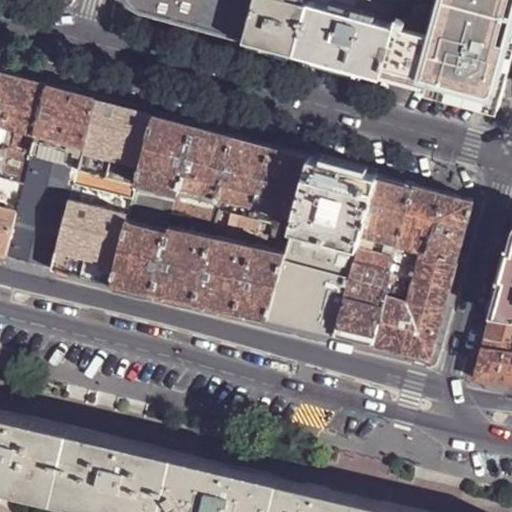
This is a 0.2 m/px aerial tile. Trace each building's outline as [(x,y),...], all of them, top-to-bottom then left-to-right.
[(136,0),(141,4),(155,8),(155,9),(201,22),(248,35),(256,0),(136,0)] [(269,40),(298,49),(303,28),(307,16),(310,0),(256,0),(248,35),(269,40)] [(396,21),(319,0),(310,0),(307,16),(309,17),(308,19),(310,19),(308,29),(303,28),(298,49),(342,61),(382,72),(396,21)] [(394,0),(319,0),(396,21),(401,2),(394,0)] [(511,56),(511,0),(401,0),(401,2),(396,21),(382,72),(443,89),(499,105),(511,56)] [(0,119),(18,125),(37,130),(49,81),(24,74),(2,68),(0,74),(0,119)] [(73,88),(49,81),(37,130),(86,144),(98,95),(73,88)] [(126,102),(98,95),(86,144),(79,173),(137,189),(139,183),(156,111),(126,102)] [(156,111),(139,183),(179,191),(181,182),(197,122),(176,116),(156,111)] [(214,127),(197,122),(181,182),(215,190),(219,191),(220,192),(236,133),(214,127)] [(13,144),(32,149),(37,130),(18,125),(13,144)] [(79,173),(86,144),(37,130),(32,149),(25,180),(17,211),(7,253),(35,261),(55,266),(79,173)] [(253,137),(236,133),(220,192),(257,202),(274,143),(253,137)] [(290,147),(274,143),(257,202),(296,211),(307,170),(311,153),(290,147)] [(32,149),(13,144),(9,150),(1,174),(25,180),(32,149)] [(0,173),(1,174),(9,150),(0,147),(0,173)] [(345,163),(311,153),(307,170),(375,189),(380,172),(356,166),(345,163)] [(375,189),(307,170),(296,211),(295,215),(293,225),(361,243),(364,230),(375,189)] [(396,177),(380,172),(375,189),(364,230),(378,233),(387,236),(400,240),(416,182),(396,177)] [(0,173),(0,206),(17,211),(25,180),(1,174),(0,173)] [(137,191),(137,189),(79,173),(55,266),(88,275),(114,282),(130,217),(132,212),(137,191)] [(443,190),(416,182),(400,240),(418,244),(425,247),(458,256),(475,198),(443,190)] [(178,200),(137,191),(132,212),(137,213),(151,217),(166,221),(173,223),(175,213),(178,200)] [(184,200),(178,198),(178,200),(175,213),(194,218),(197,202),(184,200)] [(194,218),(217,223),(218,216),(214,215),(216,206),(197,202),(194,218)] [(241,207),(230,204),(228,210),(233,211),(239,213),(241,207)] [(0,251),(7,253),(17,211),(0,206),(0,251)] [(217,223),(230,225),(233,211),(228,210),(216,206),(214,215),(218,216),(217,223)] [(230,225),(257,231),(260,218),(258,218),(253,216),(249,215),(239,213),(233,211),(230,225)] [(286,225),(292,227),(293,225),(295,215),(290,213),(286,225)] [(138,288),(156,292),(171,229),(165,227),(150,223),(136,221),(133,219),(130,217),(114,282),(138,288)] [(150,223),(165,227),(166,221),(151,217),(150,223)] [(260,218),(257,231),(289,238),(292,227),(286,225),(260,218)] [(179,297),(197,301),(215,233),(173,223),(171,229),(156,292),(179,297)] [(360,247),(361,243),(293,225),(292,227),(289,238),(286,249),(268,316),(304,325),(336,333),(360,247)] [(361,243),(360,247),(373,251),(378,233),(364,230),(361,243)] [(220,307),(238,311),(255,242),(215,233),(197,301),(220,307)] [(398,249),(400,240),(387,236),(383,253),(396,257),(398,249)] [(418,244),(400,240),(398,249),(415,254),(418,244)] [(256,315),(268,318),(268,316),(286,249),(255,242),(238,311),(256,315)] [(425,247),(418,244),(415,254),(398,249),(396,257),(385,296),(410,302),(415,287),(408,285),(410,279),(416,281),(425,247)] [(511,245),(494,312),(511,314),(511,245)] [(358,339),(373,342),(385,296),(396,257),(383,253),(373,251),(360,247),(336,333),(358,339)] [(431,357),(458,256),(425,247),(416,281),(415,287),(410,302),(385,296),(373,342),(405,350),(431,357)] [(511,381),(511,314),(494,312),(475,378),(494,380),(511,381)] [(0,475),(9,478),(154,511),(161,511),(177,450),(137,441),(65,424),(0,408),(0,475)] [(177,450),(161,511),(437,511),(370,497),(324,486),(310,483),(293,479),(177,450)] [(0,511),(9,478),(0,475),(0,511)]
